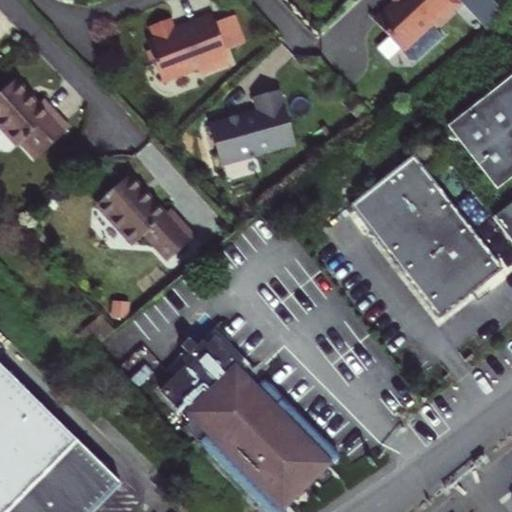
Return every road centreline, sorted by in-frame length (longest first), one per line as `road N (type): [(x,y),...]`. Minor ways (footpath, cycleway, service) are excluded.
road 1 (residential): [(5,0),(136,138)]
road 2 (unclassified): [(511,407),(378,511)]
